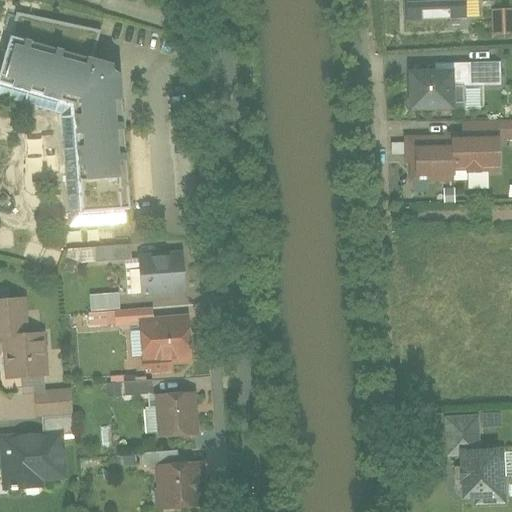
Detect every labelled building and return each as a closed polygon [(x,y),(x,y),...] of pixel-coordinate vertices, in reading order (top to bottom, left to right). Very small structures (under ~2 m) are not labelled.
[(412,43),(477,39),(475,3),(410,7),(412,43)] [(108,72),(99,73),(101,65),(87,60),(97,28),(19,5),(0,67),(0,83),(64,103),(71,210),(117,207),(108,72)] [(511,33),(511,19),(511,9),(499,9),(500,34),(511,33)] [(405,69),(407,99),(441,97),(439,67),(405,69)] [(413,152),(415,191),(454,189),(453,173),(497,171),(497,158),(511,157),(511,123),(462,126),(462,140),(445,141),(446,150),(413,152)] [(66,262),(130,260),(130,246),(65,248),(66,262)] [(187,292),(183,253),(139,258),(143,297),(187,292)] [(13,298),(0,298),(0,337),(1,337),(4,379),(41,377),(39,331),(14,332),(13,298)] [(188,316),(137,320),(140,361),(191,357),(188,316)] [(70,389),(43,390),(43,387),(32,388),(33,416),(72,414),(70,389)] [(153,395),(158,437),(187,434),(182,392),(153,395)] [(460,507),(504,505),(501,451),(479,452),(478,418),(443,419),(445,460),(458,459),(460,507)] [(62,432),(0,434),(0,489),(40,488),(40,481),(65,479),(62,432)] [(153,464),(158,510),(191,507),(186,461),(153,464)]
